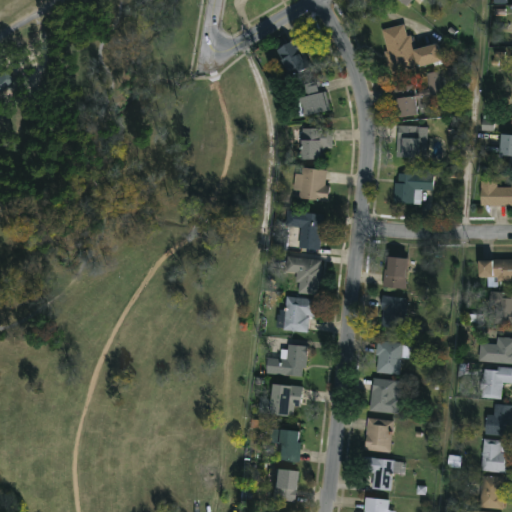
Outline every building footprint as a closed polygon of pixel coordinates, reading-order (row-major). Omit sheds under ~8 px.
[(412,0),(406,8),(396,0),(412,0)] [(380,32),(406,25),(412,50),(436,45),(441,62),(390,75),(380,32)] [(289,78),(277,49),(299,39),(311,68),(289,78)] [(0,75),(0,91),(12,80),(4,72),(0,75)] [(395,118),(392,87),(414,85),(414,91),(427,90),(426,74),(442,73),(445,97),(415,100),(417,116),(395,118)] [(297,90),(320,85),(326,112),(304,117),(297,90)] [(397,157),(397,126),(419,126),(419,157),(397,157)] [(324,159),(301,159),(301,129),(332,129),(332,150),(324,150),(324,159)] [(511,166),(498,166),(500,135),(511,135),(511,166)] [(329,171),(326,203),(294,199),(297,168),(329,171)] [(395,205),(395,175),(433,174),(433,191),(419,191),(420,205),(395,205)] [(497,188),(510,188),(510,180),(511,180),(511,207),(480,207),(480,182),(497,182),(497,188)] [(321,251),(288,248),(291,213),(323,216),(321,251)] [(274,249),(287,250),(288,239),(274,238),(274,249)] [(321,261),(318,296),(296,294),(297,274),(285,273),(287,258),(321,261)] [(383,289),(384,258),(406,258),(406,289),(383,289)] [(478,261),(511,261),(511,281),(478,281),(478,261)] [(407,300),(403,331),(378,327),(382,296),(407,300)] [(511,328),(491,328),(491,296),(511,296),(511,328)] [(283,331),(287,298),(315,301),(310,335),(283,331)] [(511,339),(511,364),(479,364),(479,345),(497,345),(497,339),(511,339)] [(397,377),(373,372),(379,341),(403,346),(397,377)] [(307,347),(305,377),(265,376),(266,360),(286,361),(287,346),(307,347)] [(511,384),(502,384),(501,400),(481,399),(483,368),(511,369),(511,384)] [(398,415),(369,413),(372,380),(400,382),(398,415)] [(298,420),(268,415),(273,384),(303,389),(298,420)] [(511,406),(511,436),(486,436),(486,416),(494,416),(494,406),(511,406)] [(392,421),(390,453),(365,452),(367,420),(392,421)] [(298,462),(276,461),(277,445),(268,445),(269,431),(299,432),(298,462)] [(481,472),(483,440),(509,442),(507,474),(481,472)] [(373,472),(364,471),(365,459),(394,462),(392,493),(371,491),(373,472)] [(271,501),(274,470),(297,472),(294,503),(271,501)] [(504,478),(504,510),(480,510),(480,478),(504,478)] [(364,511),(365,499),(389,502),(387,511),(395,511),(364,511)]
